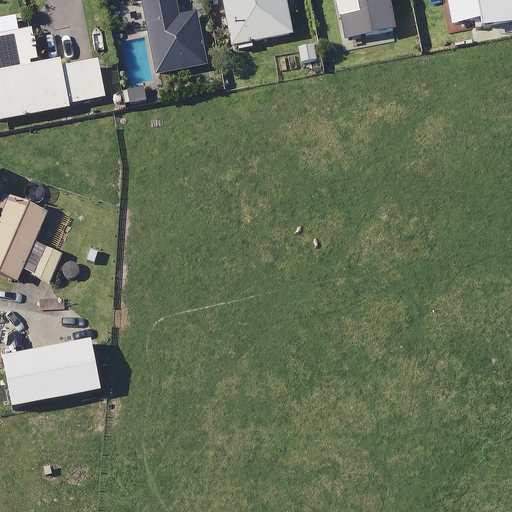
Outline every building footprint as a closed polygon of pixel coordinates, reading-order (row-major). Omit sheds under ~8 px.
[(131,0),(132,1),(138,0),(144,0),(157,77),(204,69),(196,16),(177,19),(173,0),(131,0)] [(223,0),(232,48),(236,47),(238,54),(253,51),(252,44),(292,38),(285,0),(223,0)] [(357,0),(361,16),(339,21),(344,43),(393,33),(385,0),(357,0)] [(40,69),(33,31),(0,37),(0,124),(70,111),(69,107),(106,100),(99,63),(62,70),(61,65),(40,69)] [(318,62),(316,48),(297,51),(299,65),(318,62)] [(47,216),(4,198),(0,207),(0,276),(18,284),(22,273),(50,285),(62,257),(35,245),(47,216)]
